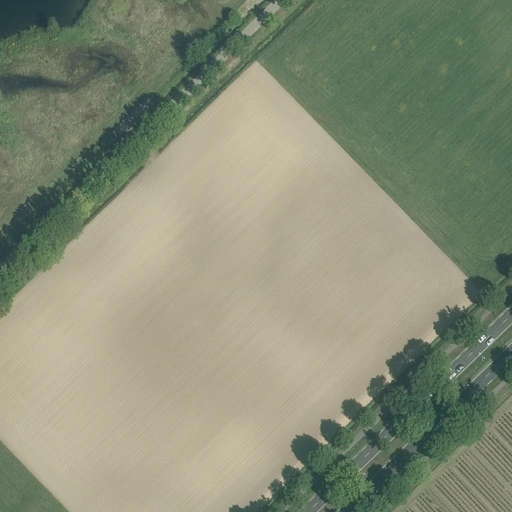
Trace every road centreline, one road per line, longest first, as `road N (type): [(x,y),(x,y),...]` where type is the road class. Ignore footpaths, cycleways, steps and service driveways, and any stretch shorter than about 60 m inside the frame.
road 1 (unclassified): [(0,273),(281,0)]
road 2 (primary): [(511,316),(310,511)]
road 3 (primary): [(348,511),(511,352)]
